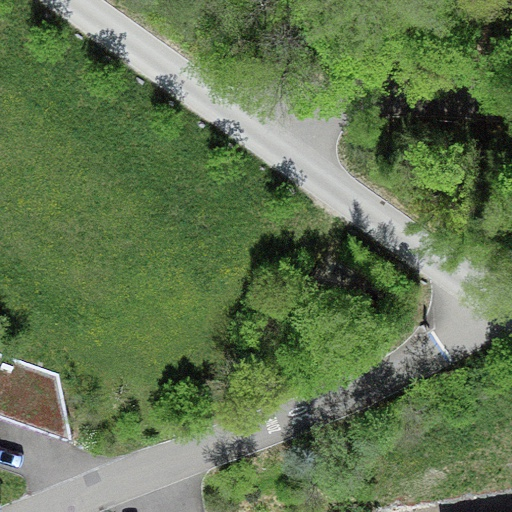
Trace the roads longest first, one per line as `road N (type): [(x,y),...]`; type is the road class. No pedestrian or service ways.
road 1 (residential): [(475,293),(68,0)]
road 2 (residential): [(475,293),(434,345),(281,423),(44,511)]
